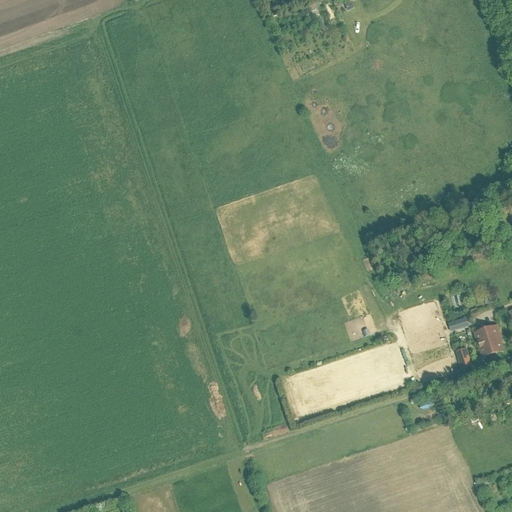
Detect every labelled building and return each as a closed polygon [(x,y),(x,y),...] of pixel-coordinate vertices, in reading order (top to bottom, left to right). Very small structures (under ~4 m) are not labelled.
[(504,226),(496,208),(487,212),(494,229),(504,226)] [(488,296),(491,304),(497,301),(495,294),(488,296)] [(449,323),(451,332),(470,327),(467,317),(449,323)] [(475,335),(482,359),(503,353),(500,344),(501,344),(497,329),(475,335)] [(456,354),(461,370),(471,367),(466,350),(456,354)] [(477,484),(482,494),(491,489),(487,480),(477,484)]
